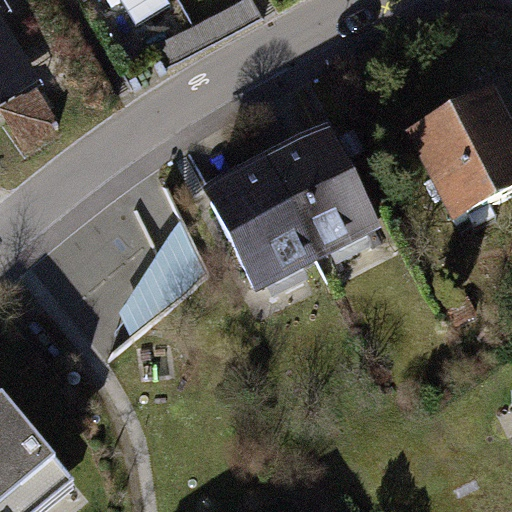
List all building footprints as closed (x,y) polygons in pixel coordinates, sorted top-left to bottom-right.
[(107,0),(113,9),(122,3),(138,28),(171,8),(166,0),(107,0)] [(264,20),(251,0),(158,53),(168,69),(264,20)] [(41,95),(3,117),(22,149),(60,127),(41,95)] [(414,142),(457,226),(511,198),(511,140),(492,102),(414,142)] [(272,176),(315,259),(374,229),(331,146),(272,176)] [(213,206),(256,290),(315,259),(272,176),(213,206)] [(210,279),(182,222),(170,240),(122,317),(132,342),(210,279)] [(0,511),(53,511),(75,494),(0,403),(0,511)]
